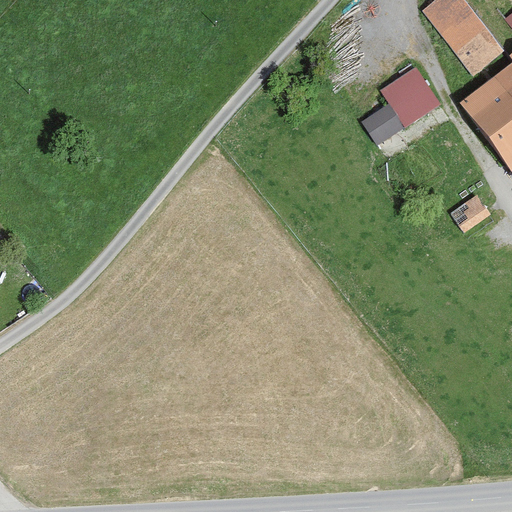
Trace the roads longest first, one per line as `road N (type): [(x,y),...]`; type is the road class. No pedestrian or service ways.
road 1 (track): [(0,343),(82,282),(325,0)]
road 2 (track): [(409,0),(412,28),(511,208)]
road 3 (tertiary): [(511,497),(316,511)]
